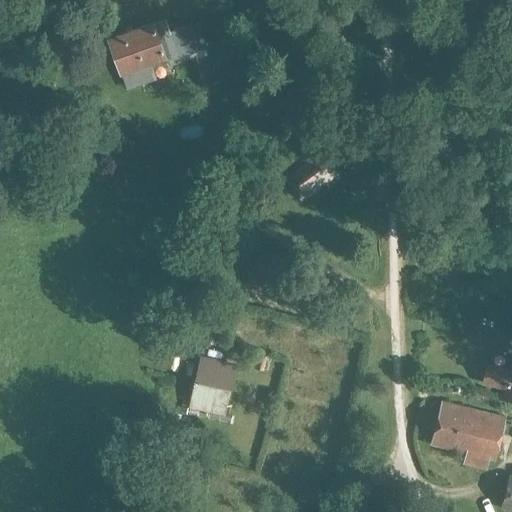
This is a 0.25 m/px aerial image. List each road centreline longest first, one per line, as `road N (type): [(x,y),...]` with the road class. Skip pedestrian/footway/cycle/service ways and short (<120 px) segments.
road 1 (track): [(383,0),(397,408),(423,511)]
road 2 (track): [(392,299),(141,163),(65,140),(0,146)]
road 3 (track): [(350,511),(404,450),(415,482),(441,511)]
road 4 (track): [(387,0),(511,49)]
